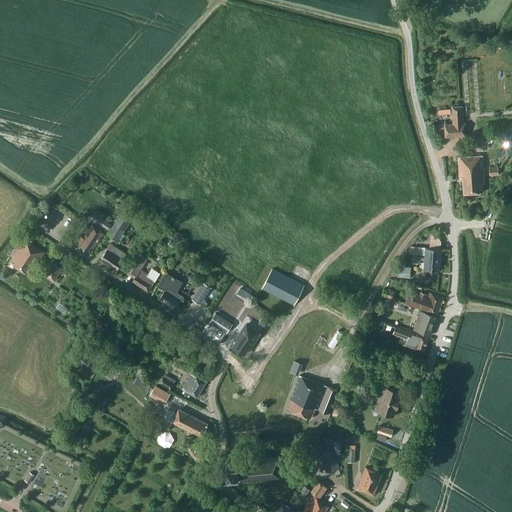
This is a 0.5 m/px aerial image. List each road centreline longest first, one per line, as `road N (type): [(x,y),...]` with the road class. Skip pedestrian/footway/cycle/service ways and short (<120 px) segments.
road 1 (unclassified): [(379,511),(455,282),(445,196),(393,0)]
road 2 (residential): [(258,511),(222,478),(211,398),(226,353),(36,225)]
